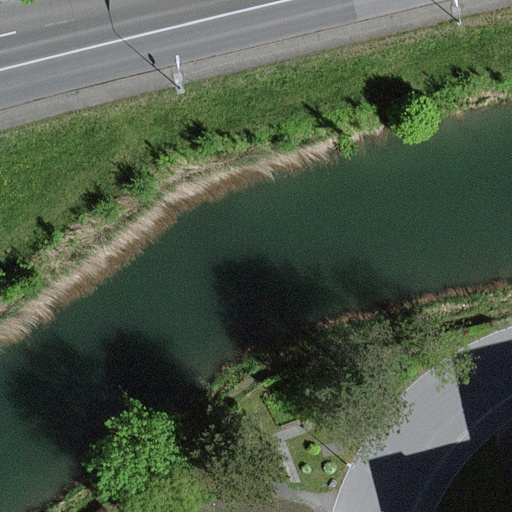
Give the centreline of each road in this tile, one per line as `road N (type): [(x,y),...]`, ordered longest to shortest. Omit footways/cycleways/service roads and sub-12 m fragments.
road 1 (primary): [(295,0),(0,72)]
road 2 (residential): [(366,511),(383,469),(433,405),(511,358)]
